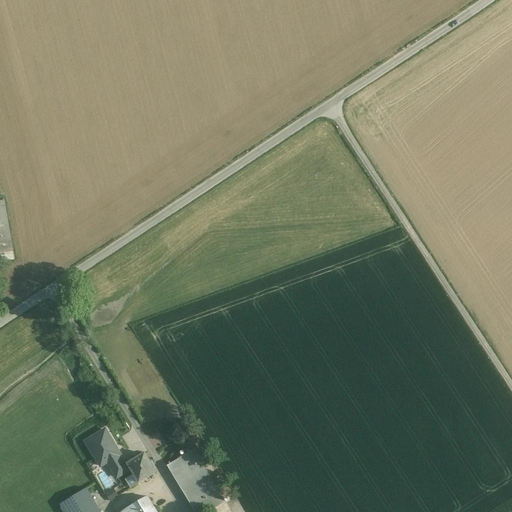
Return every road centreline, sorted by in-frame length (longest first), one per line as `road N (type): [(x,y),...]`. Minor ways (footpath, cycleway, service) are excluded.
road 1 (unclassified): [(329,104),(0,323)]
road 2 (unclassified): [(329,104),(511,385)]
road 3 (unclassified): [(486,0),(329,104)]
